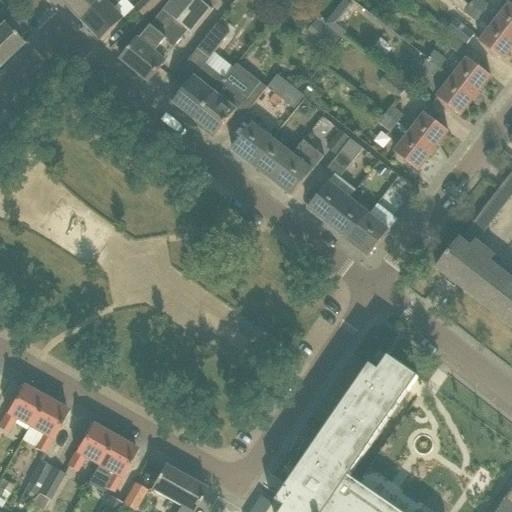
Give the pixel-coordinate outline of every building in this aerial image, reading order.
[(66,0),(64,2),(82,21),(103,0),(66,0)] [(103,0),(82,21),(100,41),(123,19),(114,10),(124,0),(125,0),(127,1),(128,0),(103,0)] [(175,47),(183,37),(188,31),(193,34),(212,10),(200,0),(171,0),(152,24),(144,18),(115,46),(116,47),(119,44),(128,51),(121,61),(148,83),(166,62),(164,60),(169,55),(158,46),(164,39),(175,47)] [(143,0),(135,8),(144,18),(162,0),(143,0)] [(344,0),(325,25),(343,39),(349,31),(340,23),(353,7),(344,0)] [(481,0),(473,0),(469,5),(482,15),(489,6),(481,0)] [(511,5),(510,3),(495,23),(511,36),(511,5)] [(482,15),(469,5),(464,13),(476,23),(482,15)] [(446,32),(451,35),(467,46),(475,34),(456,19),(446,32)] [(309,32),(317,38),(325,27),(318,21),(309,32)] [(480,42),(504,61),(511,50),(511,36),(495,23),(480,42)] [(0,65),(23,45),(3,24),(1,27),(0,26),(0,65)] [(211,59),(230,34),(218,24),(198,49),(211,59)] [(446,43),(460,54),(467,46),(451,35),(446,43)] [(434,51),(427,60),(440,70),(446,61),(434,51)] [(476,97),(491,77),(467,59),(452,79),(476,97)] [(433,78),(440,70),(427,60),(420,69),(433,78)] [(194,120),(225,81),(225,80),(206,64),(195,78),(194,77),(173,103),(182,110),(183,110),(194,119),(194,120)] [(378,84),(398,101),(407,90),(387,73),(378,84)] [(266,89),(293,109),(304,94),(277,74),(266,89)] [(452,79),(438,96),(437,98),(461,116),(476,97),(452,79)] [(265,92),(254,83),(244,96),(225,81),(194,120),(216,137),(236,112),(244,118),(265,92)] [(312,83),(304,93),(318,104),(325,94),(312,83)] [(386,114),(397,124),(404,116),(392,106),(386,114)] [(397,124),(386,114),(378,123),(390,133),(397,124)] [(426,114),(410,134),(434,152),(449,132),(426,114)] [(252,124),(232,149),(252,165),(273,140),(252,124)] [(350,139),(338,130),(325,147),(337,156),(350,139)] [(395,154),(419,172),(434,152),(410,134),(395,154)] [(273,140),(252,165),(273,181),(293,156),(273,140)] [(354,162),(363,150),(363,149),(351,140),(341,152),(354,162)] [(293,156),(273,181),(293,197),(313,172),(293,156)] [(385,180),(390,173),(383,168),(378,175),(385,180)] [(309,209),(329,225),(349,200),(328,184),(309,209)] [(413,187),(408,193),(404,199),(411,205),(420,193),(413,187)] [(329,225),(349,241),(369,215),(349,200),(329,225)] [(369,257),(389,232),(369,215),(349,241),(369,257)] [(437,269),(444,275),(511,328),(511,279),(490,263),(495,256),(477,242),(483,235),(477,230),(481,225),(476,222),(462,241),(460,239),(437,269)] [(377,511),(342,488),(361,460),(389,419),(418,378),(389,358),(379,372),(372,367),(371,366),(370,367),(371,368),(307,462),(305,461),(300,468),(292,462),(283,476),(291,482),(286,489),(287,490),(279,502),(278,501),(277,503),(283,507),(279,511),(377,511)] [(30,426),(45,400),(22,387),(0,425),(0,428),(8,433),(16,419),(30,426)] [(23,439),(36,447),(35,449),(45,454),(68,412),(45,400),(30,426),(23,439)] [(114,438),(91,425),(67,468),(77,473),(86,457),(99,465),(114,438)] [(114,438),(99,465),(113,473),(105,488),(114,493),(137,451),(114,438)] [(51,467),(40,461),(28,482),(29,483),(18,503),(28,509),(51,467)] [(180,506),(176,511),(193,511),(206,490),(163,466),(151,490),(180,506)] [(63,475),(51,468),(31,505),(43,511),(48,500),(49,501),(63,475)] [(133,483),(121,504),(134,511),(146,491),(133,483)] [(511,511),(511,490),(496,511),(511,511)] [(262,496),(251,511),(266,511),(273,503),(262,496)] [(116,511),(121,504),(109,497),(100,511),(116,511)]
